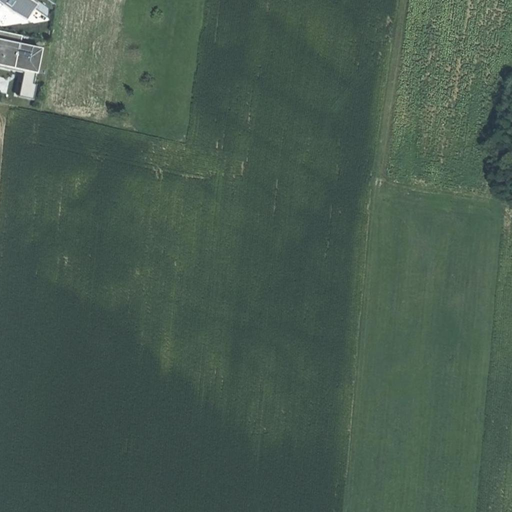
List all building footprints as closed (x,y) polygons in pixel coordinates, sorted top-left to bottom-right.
[(0,0),(0,4),(11,12),(12,11),(17,14),(25,3),(32,8),(47,18),(48,8),(36,0),(0,0)] [(24,20),(32,8),(25,3),(17,14),(12,11),(11,12),(24,20)] [(19,44),(21,35),(0,30),(0,65),(35,72),(40,48),(19,44)] [(0,67),(22,72),(20,82),(32,84),(35,72),(0,65),(0,67)] [(32,84),(20,82),(17,96),(31,99),(34,85),(32,84)]
